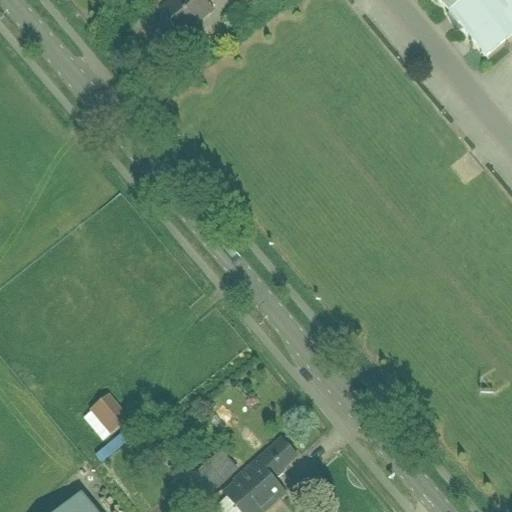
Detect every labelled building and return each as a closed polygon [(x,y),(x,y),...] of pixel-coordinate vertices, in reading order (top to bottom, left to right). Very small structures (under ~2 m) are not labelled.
[(202,0),(173,0),(160,11),(182,38),(213,13),(202,0)] [(511,35),(511,0),(436,0),(486,58),(511,35)] [(499,216),(498,204),(482,205),(452,195),(452,197),(446,213),(447,224),(451,224),(453,269),(448,282),(449,305),(478,304),(485,282),(485,279),(478,276),(499,216)] [(428,268),(399,269),(400,303),(437,302),(436,273),(429,274),(428,268)] [(109,398),(88,415),(108,440),(129,423),(109,398)] [(172,436),(151,453),(163,467),(184,450),(172,436)] [(256,463),(274,483),(286,473),(284,471),(297,459),(280,441),(256,463)] [(274,483),(256,463),(234,482),(236,484),(223,496),(237,511),(267,511),(286,496),(274,483)] [(222,483),(207,465),(191,479),(205,497),(222,483)] [(95,511),(81,496),(61,511),(95,511)]
